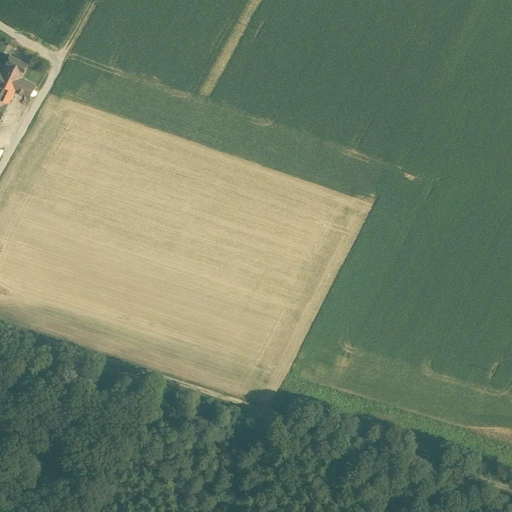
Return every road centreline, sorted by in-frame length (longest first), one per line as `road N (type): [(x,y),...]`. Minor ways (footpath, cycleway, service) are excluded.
road 1 (track): [(511,491),(0,324)]
road 2 (track): [(0,180),(64,59),(0,19)]
